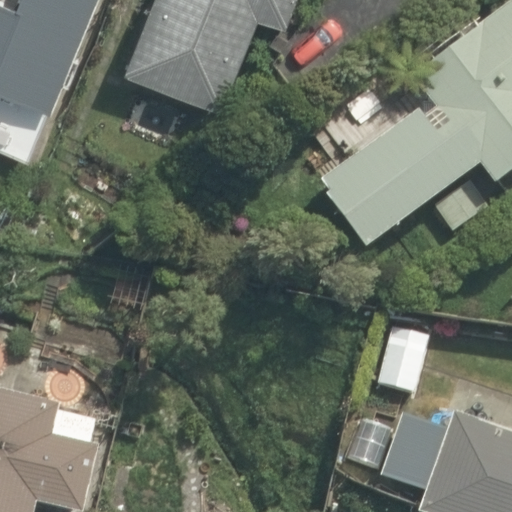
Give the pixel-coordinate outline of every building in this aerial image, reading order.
[(0,0),(0,147),(37,161),(55,114),(76,122),(121,0),(0,0)] [(311,44),(323,0),(177,0),(153,87),(245,114),(269,31),(311,44)] [(511,198),(511,16),(418,85),(437,111),(329,191),(392,276),(507,192),(511,198)] [(103,511),(124,452),(0,410),(0,511),(103,511)] [(511,511),(511,441),(460,424),(456,435),(412,420),(386,495),(430,510),(429,511),(511,511)]
